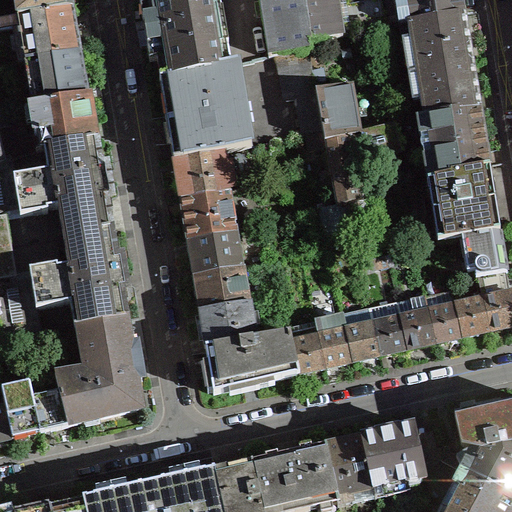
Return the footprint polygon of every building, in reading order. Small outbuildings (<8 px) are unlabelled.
[(14,0),(18,19),(72,10),(70,0),(14,0)] [(159,79),(160,81),(161,81),(210,73),(210,71),(224,68),(220,47),(229,46),(223,11),(221,11),(219,0),(146,0),(150,20),(144,21),(148,45),(154,44),(160,79),(159,79)] [(278,57),(309,50),(308,43),(310,42),(303,0),(259,0),(260,3),(269,59),(278,57)] [(365,0),(345,3),(344,0),(303,0),(310,42),(409,26),(405,1),(388,4),(387,0),(365,0)] [(404,0),(405,1),(409,26),(464,16),(460,0),(404,0)] [(77,36),(76,37),(72,10),(18,19),(17,19),(25,63),(79,54),(80,54),(77,36)] [(464,16),(409,26),(418,75),(422,74),(472,66),(472,64),(469,46),(464,16)] [(324,131),(316,91),(309,50),(278,57),(286,101),(297,99),(305,136),(322,132),(324,131)] [(32,108),(87,98),(84,81),(79,54),(25,63),(32,108)] [(174,161),(223,153),(251,147),(238,65),(224,68),(210,71),(210,73),(161,81),(174,161)] [(422,74),(418,75),(425,119),(479,109),(472,66),(422,74)] [(326,142),(360,134),(354,101),(351,85),(316,91),(324,131),(326,142)] [(40,151),(44,150),(95,142),(87,98),(32,108),(30,108),(35,135),(36,136),(37,136),(40,151)] [(479,109),(425,119),(424,119),(427,137),(421,138),(424,158),(431,157),(435,181),(489,168),(479,109)] [(401,153),(394,125),(360,134),(326,142),(337,205),(346,203),(363,199),(357,164),(401,153)] [(106,169),(100,170),(95,142),(44,150),(48,174),(15,179),(12,159),(3,162),(0,162),(0,213),(11,211),(19,210),(20,218),(48,214),(47,211),(58,209),(63,239),(110,231),(105,200),(111,199),(106,169)] [(181,201),(230,193),(223,153),(174,161),(181,201)] [(441,232),(442,242),(461,239),(500,232),(489,168),(435,181),(432,182),(434,192),(430,192),(436,233),(441,232)] [(188,241),(236,233),(230,195),(231,194),(230,193),(181,201),(188,241)] [(351,230),(352,230),(346,203),(337,205),(319,210),(325,236),(342,232),(351,230)] [(0,279),(1,280),(15,277),(5,218),(0,218),(0,279)] [(121,260),(115,261),(110,231),(63,239),(68,268),(57,270),(57,267),(29,272),(31,280),(36,311),(38,311),(70,305),(74,328),(79,327),(125,319),(120,291),(126,290),(121,260)] [(467,272),(476,270),(477,277),(507,272),(500,232),(461,239),(467,272)] [(243,268),(242,268),(236,233),(188,241),(194,278),(244,269),(243,268)] [(388,267),(386,257),(370,261),(372,270),(388,267)] [(200,314),(250,305),(244,269),(194,278),(200,314)] [(0,321),(5,341),(18,338),(41,333),(41,332),(38,311),(36,311),(31,280),(24,281),(0,285),(0,321)] [(482,299),(490,333),(511,327),(511,298),(511,293),(507,294),(506,290),(496,292),(497,296),(482,299)] [(441,295),(425,299),(435,345),(442,343),(463,338),(455,306),(444,308),(441,295)] [(410,301),(414,315),(401,318),(408,351),(428,346),(435,345),(425,299),(425,298),(410,301)] [(482,299),(455,306),(463,338),(481,334),(490,333),(482,299)] [(206,350),(256,341),(250,305),(200,314),(206,350)] [(381,357),(373,324),(370,310),(343,316),(353,363),(373,359),(381,357)] [(353,363),(343,316),(315,322),(326,369),(333,368),(353,363)] [(408,351),(401,318),(373,324),(381,357),(389,355),(408,351)] [(136,349),(130,350),(125,319),(79,327),(79,329),(87,374),(56,379),(67,427),(141,411),(135,380),(141,379),(140,370),(136,349)] [(326,369),(315,322),(288,329),(290,336),(299,375),(318,371),(326,369)] [(41,333),(18,338),(22,355),(50,348),(46,333),(46,332),(41,333)] [(299,375),(290,336),(256,341),(206,350),(208,364),(208,365),(209,365),(214,391),(213,391),(213,393),(213,395),(229,392),(230,397),(250,392),(259,390),(258,385),(273,382),(299,376),(299,375)] [(67,427),(56,379),(55,379),(54,377),(28,383),(40,433),(40,434),(47,432),(68,428),(67,427)] [(1,386),(5,407),(13,439),(13,440),(33,435),(40,433),(28,383),(28,380),(27,380),(27,381),(1,387),(1,386)] [(483,452),(511,444),(511,403),(456,416),(462,446),(482,452),(483,452)] [(13,439),(5,407),(0,407),(0,442),(13,440),(13,439)] [(405,485),(425,480),(425,476),(415,435),(413,426),(398,430),(398,429),(376,434),(376,435),(369,436),(362,438),(374,492),(384,490),(385,498),(407,493),(405,485)] [(333,445),(325,446),(338,504),(339,507),(353,504),(351,497),(374,492),(362,438),(333,445)] [(511,497),(511,444),(483,452),(482,452),(477,461),(467,463),(449,453),(448,447),(437,449),(440,459),(462,471),(511,497)] [(252,463),(263,511),(304,511),(338,504),(325,446),(312,449),(311,447),(299,450),(300,452),(288,455),(278,457),(277,455),(265,457),(266,460),(259,461),(253,462),(252,463)] [(263,511),(252,463),(234,467),(225,469),(216,471),(215,471),(224,511),(263,511)] [(224,511),(215,471),(192,476),(84,500),(86,511),(224,511)] [(510,511),(511,510),(511,497),(462,471),(455,484),(462,489),(449,511),(510,511)] [(86,511),(84,500),(83,501),(71,503),(50,508),(50,511),(86,511)]
